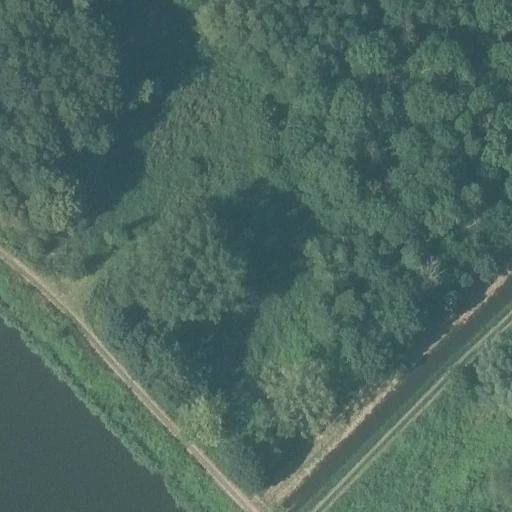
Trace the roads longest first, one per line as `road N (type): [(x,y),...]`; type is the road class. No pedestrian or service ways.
road 1 (track): [(0,249),(248,511)]
road 2 (track): [(313,511),(511,317)]
